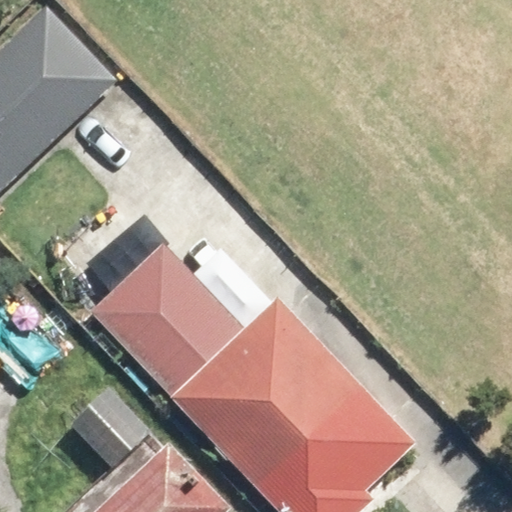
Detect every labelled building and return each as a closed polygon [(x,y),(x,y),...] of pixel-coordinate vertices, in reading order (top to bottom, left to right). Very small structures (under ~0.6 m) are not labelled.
[(47,10),(0,54),(0,207),(124,92),(47,10)] [(171,242),(94,312),(278,511),(367,511),(379,501),(369,490),(419,444),(285,300),(252,330),(171,242)] [(0,286),(14,273),(0,259),(0,286)] [(115,387),(75,422),(113,466),(153,430),(115,387)] [(176,447),(105,511),(232,511),(234,511),(176,447)]
